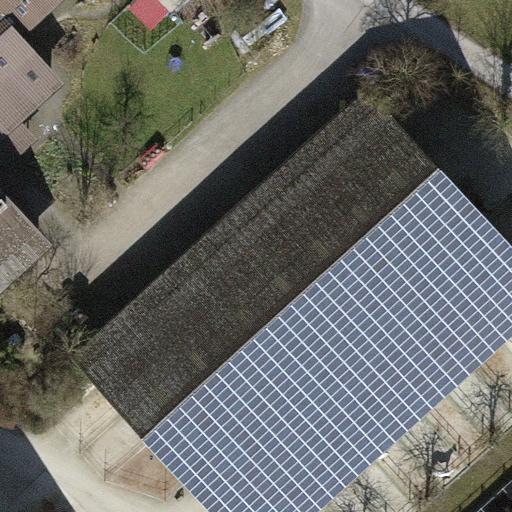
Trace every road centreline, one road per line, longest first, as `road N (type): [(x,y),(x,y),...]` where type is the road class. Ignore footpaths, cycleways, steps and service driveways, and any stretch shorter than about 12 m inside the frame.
road 1 (unknown): [(373,0),(71,290)]
road 2 (residential): [(379,0),(511,88)]
